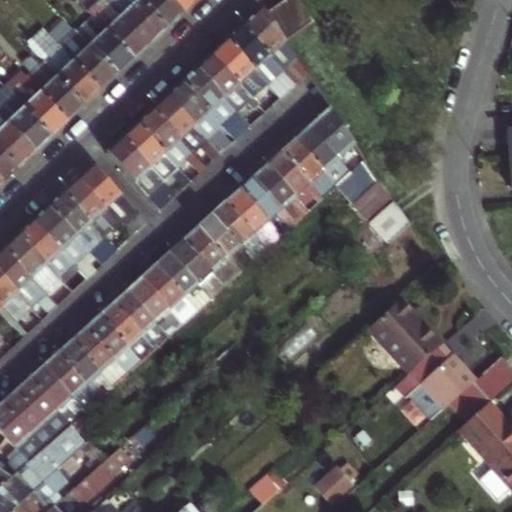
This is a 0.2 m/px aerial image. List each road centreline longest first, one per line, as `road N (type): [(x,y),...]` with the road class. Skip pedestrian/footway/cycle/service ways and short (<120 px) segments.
road 1 (residential): [(511,304),(473,254),(456,196),(466,114),(501,0)]
road 2 (residential): [(237,0),(0,219)]
